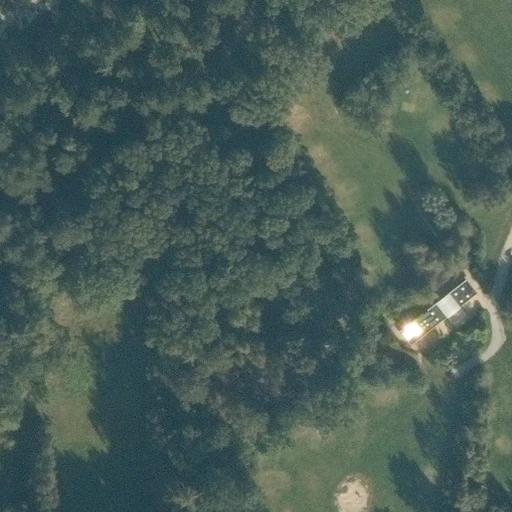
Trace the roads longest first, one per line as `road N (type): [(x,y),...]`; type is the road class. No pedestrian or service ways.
road 1 (track): [(263,0),(192,128),(163,226),(30,260),(0,288)]
road 2 (track): [(175,511),(163,226)]
